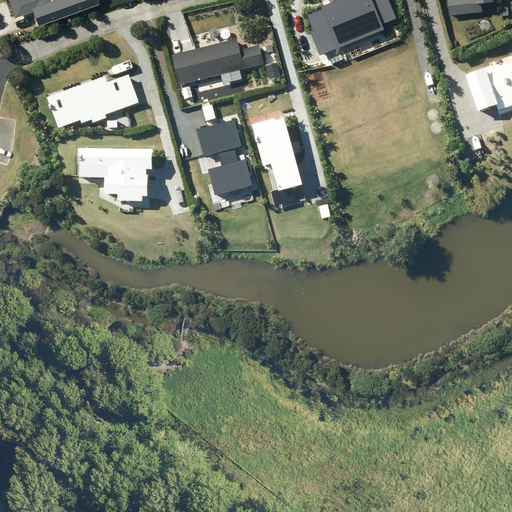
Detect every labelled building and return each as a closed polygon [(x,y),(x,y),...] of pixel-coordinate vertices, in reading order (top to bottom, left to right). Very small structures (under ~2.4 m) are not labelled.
[(9,0),(12,7),(25,2),(30,16),(73,0),(9,0)] [(449,0),(451,16),(480,12),(479,4),(494,2),(493,0),(449,0)] [(172,56),(180,86),(263,65),(258,48),(240,52),(237,39),(172,56)] [(511,62),(485,72),(484,70),(464,77),(476,112),(497,105),(496,104),(511,98),(511,62)] [(43,91),(54,122),(133,94),(122,63),(43,91)] [(272,165),(279,194),(305,187),(286,117),(252,126),(263,168),(272,165)] [(131,120),(107,120),(107,128),(131,128),(131,120)] [(487,155),(480,134),(462,140),(469,161),(487,155)]
